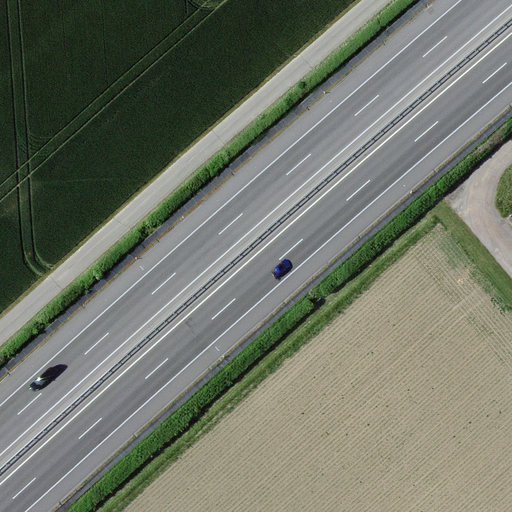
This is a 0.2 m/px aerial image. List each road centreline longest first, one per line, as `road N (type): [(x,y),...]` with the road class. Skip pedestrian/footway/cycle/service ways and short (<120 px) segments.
road 1 (motorway): [(0,510),(511,58)]
road 2 (motorway): [(489,0),(0,430)]
road 3 (track): [(0,333),(377,0)]
